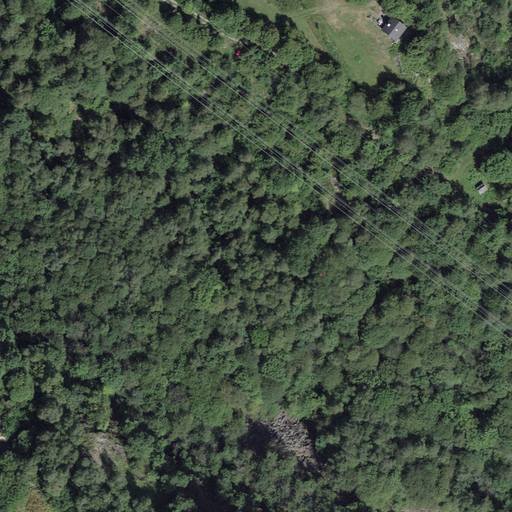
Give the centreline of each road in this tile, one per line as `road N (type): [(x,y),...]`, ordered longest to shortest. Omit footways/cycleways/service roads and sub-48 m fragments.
road 1 (track): [(168,0),(259,35),(292,58),(341,118),(370,132),(394,158)]
road 2 (track): [(394,158),(446,224),(511,352)]
